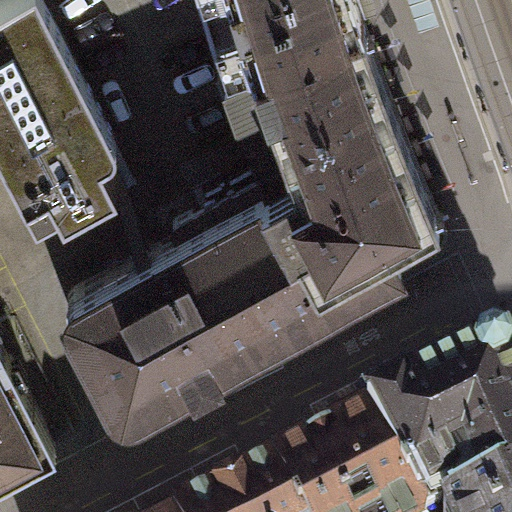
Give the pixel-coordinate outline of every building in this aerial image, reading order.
[(0,0),(0,141),(35,208),(57,200),(63,213),(118,184),(102,153),(114,146),(117,134),(46,0),(0,0)] [(359,0),(202,0),(226,74),(365,15),(359,0)] [(365,15),(226,74),(258,172),(170,220),(175,231),(158,241),(220,356),(448,231),(421,171),(386,80),(365,15)] [(220,356),(158,241),(77,282),(69,293),(70,300),(114,391),(120,397),(129,398),(138,396),(220,356)] [(0,467),(56,438),(0,330),(0,467)] [(454,511),(461,511),(511,489),(511,379),(507,368),(483,359),(371,419),(418,511),(422,511),(448,499),(454,511)] [(418,511),(371,419),(273,469),(295,511),(418,511)] [(295,511),(273,469),(191,511),(295,511)] [(511,511),(511,489),(461,511),(511,511)]
